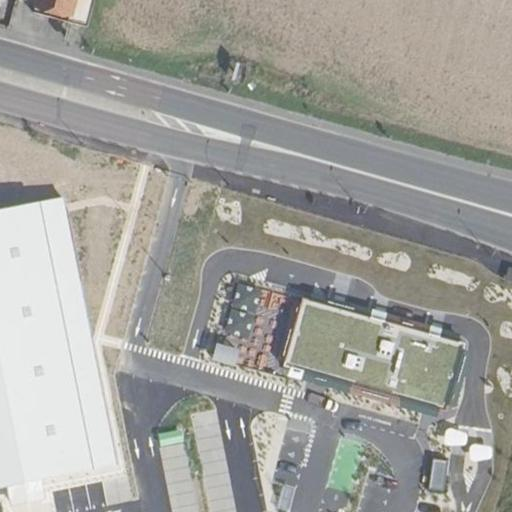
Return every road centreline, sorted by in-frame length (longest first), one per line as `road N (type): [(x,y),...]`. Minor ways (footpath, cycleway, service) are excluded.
road 1 (primary): [(283,150),(245,125),(0,55)]
road 2 (primary): [(0,99),(237,159),(283,150)]
road 3 (primary): [(511,214),(283,150)]
